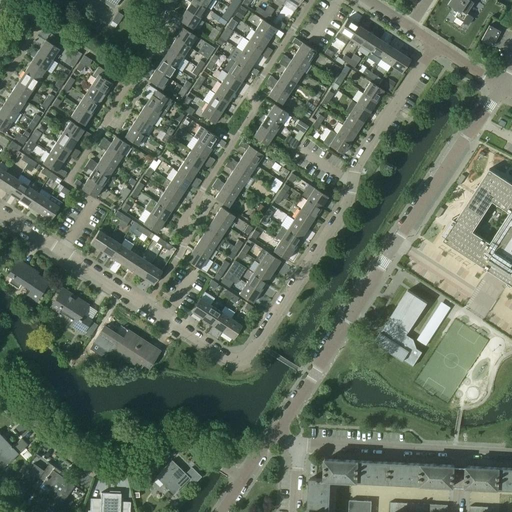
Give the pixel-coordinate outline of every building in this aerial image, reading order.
[(100,0),(113,8),(118,0),(100,0)] [(206,8),(194,0),(185,0),(190,3),(186,9),(200,18),(206,8)] [(470,0),(450,0),(447,5),(458,12),(454,17),(467,25),(472,17),(466,13),(473,2),(470,0)] [(261,16),(264,11),(258,7),(255,11),(261,16)] [(243,11),(239,8),(234,15),(239,18),(243,11)] [(193,29),(200,18),(186,9),(182,16),(175,11),(172,15),(193,29)] [(270,15),(264,11),(261,16),(267,20),(270,15)] [(123,15),(118,12),(112,21),(117,24),(123,15)] [(273,23),(282,29),(285,25),(276,18),(273,23)] [(349,38),(358,25),(347,18),(338,32),(349,38)] [(283,33),(275,28),(262,20),(255,30),(268,39),(272,33),(280,38),(283,33)] [(359,45),(368,32),(358,25),(349,38),(359,45)] [(500,31),(489,25),(481,40),(492,46),(500,31)] [(227,27),(220,37),(225,40),(226,41),(233,31),(227,27)] [(196,36),(183,28),(176,38),(189,47),(196,36)] [(268,39),(255,30),(248,41),(269,55),(272,50),(264,45),(268,39)] [(370,52),(379,39),(368,32),(359,45),(370,52)] [(182,57),(189,47),(176,38),(169,49),(182,57)] [(315,51),(294,38),(291,42),(299,47),(295,53),(308,62),(315,51)] [(380,59),(389,45),(379,39),(370,52),(380,59)] [(59,48),(45,40),(38,51),(52,59),(59,48)] [(269,55),(248,41),(242,51),(255,60),(259,54),(266,59),(269,55)] [(214,48),(210,45),(206,52),(210,55),(214,48)] [(391,66),(399,52),(389,45),(380,59),(391,66)] [(176,68),(182,57),(169,49),(162,59),(176,68)] [(334,53),(327,49),(324,53),(331,58),(334,53)] [(52,59),(38,51),(31,61),(45,70),(52,59)] [(251,66),(255,60),(242,51),(235,62),(248,71),(255,76),(258,71),(251,66)] [(410,59),(399,52),(391,66),(401,73),(410,59)] [(291,59),(283,55),(281,59),(302,73),(308,62),(295,53),(291,59)] [(218,57),(214,54),(210,61),(214,64),(218,57)] [(347,64),(350,59),(344,55),(341,60),(347,64)] [(73,67),(77,60),(72,57),(68,64),(73,67)] [(169,78),(176,68),(162,59),(155,69),(169,78)] [(302,73),(281,59),(278,63),(286,68),(282,74),(295,83),(302,73)] [(357,63),(350,59),(347,64),(354,68),(357,63)] [(201,69),(205,63),(200,60),(196,66),(201,69)] [(45,70),(31,61),(25,71),(38,80),(45,70)] [(210,70),(214,64),(210,61),(206,67),(210,70)] [(84,65),(80,62),(76,69),(80,72),(84,65)] [(248,71),(235,62),(228,72),(241,81),(248,71)] [(112,83),(106,79),(109,73),(99,66),(93,75),(96,78),(91,85),(105,94),(112,83)] [(196,76),(201,69),(196,66),(192,73),(196,76)] [(368,77),(371,73),(365,68),(362,73),(368,77)] [(162,89),(169,78),(155,69),(148,80),(162,89)] [(347,73),(342,70),(338,76),(343,79),(347,73)] [(38,80),(25,71),(18,82),(32,91),(38,80)] [(63,82),(67,75),(63,72),(59,79),(63,82)] [(241,81),(228,72),(221,83),(234,92),(241,81)] [(378,77),(371,73),(368,77),(375,81),(378,77)] [(295,83),(282,74),(277,80),(270,75),(267,80),(288,93),(295,83)] [(205,78),(200,75),(196,81),(201,84),(205,78)] [(339,86),(343,79),(338,76),(334,83),(339,86)] [(70,87),(75,80),(70,77),(66,84),(70,87)] [(59,88),(63,82),(59,79),(55,85),(59,88)] [(288,93),(267,80),(264,84),(272,89),(268,95),(281,104),(288,93)] [(187,90),(191,84),(186,81),(182,87),(187,90)] [(197,91),(201,84),(196,81),(192,88),(197,91)] [(25,101),(32,91),(18,82),(11,92),(25,101)] [(376,102),(383,91),(370,82),(363,93),(376,102)] [(390,91),(393,86),(386,82),(383,87),(390,91)] [(227,102),(234,92),(221,83),(214,93),(227,102)] [(66,93),(70,87),(66,84),(62,90),(66,93)] [(98,104),(105,94),(91,85),(84,96),(98,104)] [(162,117),(173,101),(148,85),(144,92),(146,94),(145,97),(149,99),(145,106),(158,114),(162,117)] [(183,96),(187,90),(182,87),(178,93),(183,96)] [(333,94),(329,91),(325,97),(329,100),(333,94)] [(18,111),(25,101),(11,92),(4,103),(18,111)] [(50,102),(54,96),(49,93),(45,99),(50,102)] [(227,102),(214,93),(207,104),(221,112),(227,102)] [(370,112),(376,102),(363,93),(356,103),(370,112)] [(91,115),(98,104),(84,96),(77,106),(91,115)] [(187,106),(191,99),(187,96),(182,103),(187,106)] [(325,107),(329,100),(325,97),(321,104),(325,107)] [(61,101),(56,98),(52,105),(57,108),(61,101)] [(46,109),(50,102),(45,99),(41,106),(46,109)] [(0,114),(11,122),(18,111),(4,103),(0,109),(0,114)] [(363,122),(370,112),(356,103),(349,114),(363,122)] [(221,112),(207,104),(200,114),(214,123),(221,112)] [(287,113),(274,104),(267,115),(280,124),(287,113)] [(84,126),(91,115),(77,106),(70,117),(84,126)] [(151,125),(158,114),(145,106),(138,116),(151,125)] [(179,122),(184,116),(179,113),(175,119),(179,122)] [(0,129),(4,132),(11,122),(0,114),(0,129)] [(36,123),(40,117),(36,114),(32,120),(36,123)] [(319,114),(316,120),(315,121),(320,124),(324,117),(319,114)] [(356,133),(363,122),(349,114),(342,124),(356,133)] [(274,134),(280,124),(267,115),(260,126),(274,134)] [(145,135),(151,125),(138,116),(131,126),(145,135)] [(32,130),(36,123),(32,120),(28,127),(32,130)] [(91,135),(70,121),(63,132),(76,141),(81,134),(88,139),(91,135)] [(316,130),(320,124),(315,121),(311,127),(316,130)] [(304,133),(308,126),(303,123),(299,130),(304,133)] [(356,133),(342,124),(336,134),(349,143),(356,133)] [(138,146),(145,135),(131,126),(124,137),(138,146)] [(267,145),(274,134),(260,126),(253,136),(267,145)] [(223,148),(226,143),(200,127),(194,137),(197,140),(211,149),(215,142),(223,148)] [(170,137),(174,131),(169,128),(165,134),(170,137)] [(342,154),(349,143),(336,134),(330,131),(323,142),(342,154)] [(72,147),(76,141),(63,132),(56,143),(77,156),(80,152),(72,147)] [(166,143),(170,137),(165,134),(161,140),(166,143)] [(23,144),(27,138),(22,135),(18,141),(23,144)] [(122,156),(129,145),(115,136),(111,143),(104,138),(101,142),(122,156)] [(294,148),(298,141),(294,138),(290,145),(294,148)] [(31,150),(35,144),(29,140),(25,146),(31,150)] [(207,155),(211,149),(197,140),(191,150),(212,164),(215,160),(207,155)] [(21,147),(18,145),(12,141),(9,145),(18,151),(21,147)] [(263,154),(241,141),(238,145),(246,150),(242,157),(255,165),(263,154)] [(115,166),(122,156),(101,142),(98,146),(106,151),(101,157),(115,166)] [(77,156),(56,143),(49,153),(63,162),(67,155),(75,160),(77,156)] [(290,154),(294,148),(290,145),(286,151),(290,154)] [(156,158),(160,151),(156,148),(152,155),(156,158)] [(197,170),(202,163),(209,168),(212,164),(191,150),(184,161),(197,170)] [(59,168),(63,162),(49,153),(42,163),(64,177),(67,172),(59,168)] [(27,163),(30,159),(24,155),(21,159),(27,163)] [(108,177),(115,166),(101,157),(98,163),(90,158),(87,163),(108,177)] [(249,176),(255,165),(242,157),(238,163),(230,158),(227,162),(249,176)] [(37,163),(30,159),(27,163),(34,167),(37,163)] [(194,176),(197,170),(184,161),(177,171),(198,185),(201,181),(194,176)] [(242,186),(249,176),(227,162),(225,166),(232,171),(228,177),(242,186)] [(101,187),(108,177),(87,163),(85,167),(92,172),(88,178),(101,187)] [(48,177),(51,172),(45,168),(42,173),(48,177)] [(153,171),(149,168),(144,174),(149,177),(153,171)] [(511,184),(511,183),(510,182),(510,183),(507,181),(508,180),(507,180),(506,180),(504,179),(504,178),(503,177),(502,178),(501,177),(501,176),(499,175),(498,175),(496,174),(496,173),(495,172),(495,173),(492,171),(493,171),(490,169),(486,175),(485,178),(484,177),(483,178),(484,179),(482,181),(481,182),(480,185),(479,185),(479,186),(478,185),(477,186),(478,187),(476,190),(475,189),(474,190),(475,190),(475,191),(475,192),(474,194),(473,194),(472,195),(473,196),(471,198),(470,199),(469,202),(468,201),(463,209),(464,209),(462,212),(461,213),(460,216),(459,215),(458,216),(459,217),(457,219),(456,220),(456,221),(454,224),(453,224),(452,223),(450,222),(447,227),(448,228),(450,229),(446,235),(445,237),(443,241),(444,241),(447,242),(446,243),(448,244),(448,243),(450,245),(451,246),(452,246),(454,247),(454,248),(458,250),(461,251),(460,252),(461,253),(462,252),(464,254),(465,255),(465,254),(468,256),(468,257),(471,259),(471,258),(474,260),(473,260),(474,261),(475,261),(477,262),(477,263),(478,264),(478,263),(481,265),(483,267),(483,268),(484,268),(487,270),(487,271),(488,271),(488,270),(489,271),(489,270),(492,272),(491,272),(494,274),(494,273),(496,275),(499,277),(499,276),(502,278),(501,279),(504,280),(507,281),(506,282),(507,283),(507,284),(508,284),(508,283),(511,285),(511,286),(511,287),(511,286),(511,184)] [(184,191),(188,184),(196,189),(198,185),(177,171),(170,182),(184,191)] [(0,187),(8,193),(17,179),(7,172),(0,182),(0,187)] [(55,181),(58,176),(51,172),(48,177),(55,181)] [(292,182),(296,176),(292,173),(288,179),(292,182)] [(462,174),(457,183),(460,185),(466,177),(462,174)] [(235,197),(242,186),(228,177),(224,183),(217,178),(214,183),(235,197)] [(94,198),(101,187),(88,178),(84,184),(76,179),(73,184),(94,198)] [(18,199),(27,186),(17,179),(8,193),(18,199)] [(144,185),(139,182),(135,189),(139,192),(144,185)] [(177,201),(184,191),(170,182),(163,193),(177,201)] [(228,207),(235,197),(214,183),(211,187),(219,192),(215,198),(228,207)] [(29,206),(38,193),(27,186),(18,199),(29,206)] [(66,195),(69,191),(63,187),(60,191),(66,195)] [(287,191),(282,188),(278,194),(282,197),(287,191)] [(320,208),(327,197),(314,188),(307,199),(320,208)] [(136,198),(139,192),(135,189),(131,195),(136,198)] [(39,213),(48,199),(38,193),(29,206),(39,213)] [(170,211),(177,201),(163,193),(156,203),(170,211)] [(278,204),(282,197),(278,194),(274,201),(278,204)] [(39,213),(50,220),(62,202),(51,195),(48,199),(39,213)] [(313,218),(320,208),(307,199),(300,210),(313,218)] [(130,206),(125,203),(121,210),(126,213),(130,206)] [(163,222),(170,211),(156,203),(150,213),(163,222)] [(265,207),(260,204),(256,210),(261,213),(265,207)] [(234,216),(221,207),(214,218),(227,227),(234,216)] [(435,215),(435,216),(439,218),(444,209),(441,207),(435,215)] [(273,212),(268,209),(264,215),(269,218),(273,212)] [(307,229),(313,218),(300,210),(293,220),(307,229)] [(121,219),(124,215),(118,211),(115,215),(121,219)] [(156,233),(163,222),(150,213),(143,224),(156,233)] [(130,219),(124,215),(121,219),(127,223),(130,219)] [(265,224),(269,218),(264,215),(260,221),(265,224)] [(221,237),(227,227),(214,218),(207,228),(221,237)] [(307,229),(293,220),(287,230),(300,239),(307,229)] [(145,228),(138,224),(135,229),(142,233),(145,228)] [(252,228),(248,225),(244,231),(248,234),(252,228)] [(262,229),(257,226),(250,236),(255,239),(262,229)] [(151,233),(145,228),(142,233),(148,237),(151,233)] [(214,247),(221,237),(207,228),(200,239),(214,247)] [(101,251),(109,237),(98,230),(89,244),(101,251)] [(300,239),(287,230),(280,241),(293,249),(300,239)] [(111,258),(120,244),(109,237),(101,251),(111,258)] [(162,247),(165,242),(159,238),(156,242),(162,247)] [(207,258),(214,247),(200,239),(193,249),(207,258)] [(239,249),(243,242),(238,239),(234,246),(239,249)] [(286,260),(293,249),(280,241),(273,252),(286,260)] [(169,251),(172,246),(165,242),(162,247),(169,251)] [(121,264),(130,251),(120,244),(111,258),(121,264)] [(250,247),(245,244),(241,251),(246,253),(250,247)] [(235,255),(239,249),(234,246),(230,252),(235,255)] [(200,269),(207,258),(193,249),(186,260),(200,269)] [(132,271),(140,258),(130,251),(121,264),(132,271)] [(242,260),(246,253),(241,251),(237,257),(242,260)] [(280,261),(267,252),(260,263),(273,272),(280,261)] [(142,278),(151,265),(140,258),(132,271),(142,278)] [(33,270),(18,260),(8,275),(12,278),(9,283),(18,289),(21,283),(31,290),(27,295),(36,301),(48,282),(31,272),(33,270)] [(225,270),(229,263),(225,260),(221,267),(225,270)] [(273,272),(260,263),(253,273),(266,282),(273,272)] [(162,272),(151,265),(142,278),(153,285),(162,272)] [(237,268),(232,265),(228,272),(233,274),(237,268)] [(221,276),(225,270),(221,267),(216,273),(221,276)] [(229,281),(233,274),(228,272),(224,278),(229,281)] [(259,292),(266,282),(253,273),(246,284),(259,292)] [(215,289),(218,284),(211,280),(208,284),(215,289)] [(252,303),(259,292),(246,284),(239,294),(252,303)] [(230,298),(233,293),(226,289),(223,294),(230,298)] [(428,303),(408,290),(389,319),(389,320),(382,331),(381,332),(374,342),(403,361),(404,360),(413,366),(422,352),(417,349),(414,339),(407,335),(409,332),(428,303)] [(81,315),(88,305),(77,299),(76,301),(61,291),(51,306),(73,321),(70,326),(82,334),(90,321),(81,315)] [(239,298),(233,293),(230,298),(236,302),(239,298)] [(201,319),(210,305),(199,298),(191,311),(201,319)] [(254,307),(247,303),(244,301),(241,305),(251,312),(254,307)] [(212,325),(221,312),(210,305),(201,319),(212,325)] [(222,332),(231,319),(221,312),(212,325),(222,332)] [(233,339),(242,326),(231,319),(222,332),(233,339)] [(122,338),(104,326),(93,343),(118,359),(123,351),(148,368),(157,355),(151,351),(153,347),(127,330),(122,338)] [(422,331),(417,340),(426,346),(432,337),(422,331)] [(0,434),(0,462),(4,467),(27,445),(21,438),(12,447),(0,434)] [(342,481),(343,460),(326,459),(325,479),(331,480),(342,481)] [(359,481),(360,461),(343,460),(342,481),(359,481)] [(171,461),(156,477),(163,484),(174,494),(189,478),(194,484),(201,477),(191,468),(185,474),(171,461)] [(374,482),(375,462),(360,461),(359,481),(374,482)] [(389,483),(390,462),(375,462),(374,482),(389,483)] [(405,484),(406,463),(390,462),(389,483),(405,484)] [(54,467),(49,463),(38,478),(43,482),(39,488),(61,504),(74,486),(52,470),(54,467)] [(421,484),(422,464),(406,463),(405,484),(421,484)] [(438,485),(439,465),(422,464),(421,484),(438,485)] [(455,465),(441,465),(439,465),(438,485),(454,486),(455,465)] [(483,488),(484,467),(467,466),(466,487),(483,488)] [(499,488),(500,468),(484,467),(483,488),(499,488)] [(511,489),(511,468),(500,468),(499,488),(511,489)] [(330,497),(331,480),(325,479),(310,478),(309,496),(330,497)] [(101,493),(101,499),(91,498),(90,510),(88,510),(87,511),(130,511),(130,502),(120,501),(121,493),(101,493)] [(314,511),(329,511),(330,497),(309,496),(308,511),(314,511)] [(371,511),(372,501),(350,500),(349,511),(371,511)]
